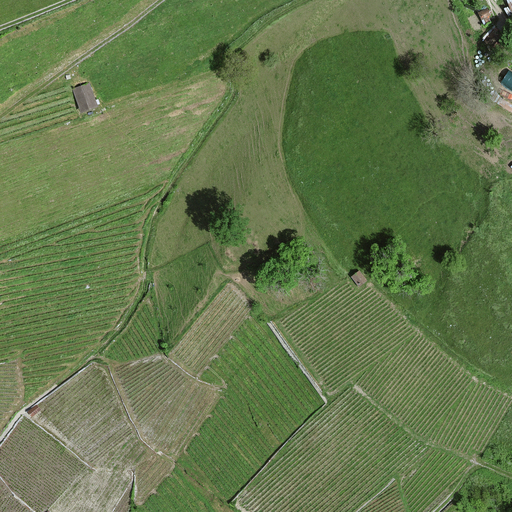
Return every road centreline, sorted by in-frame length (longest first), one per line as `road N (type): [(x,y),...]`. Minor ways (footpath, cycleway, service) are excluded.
road 1 (track): [(0,440),(124,327),(144,293),(160,214),(234,97),(246,44),(306,0)]
road 2 (track): [(163,0),(0,120)]
road 3 (track): [(483,463),(422,438),(356,380)]
